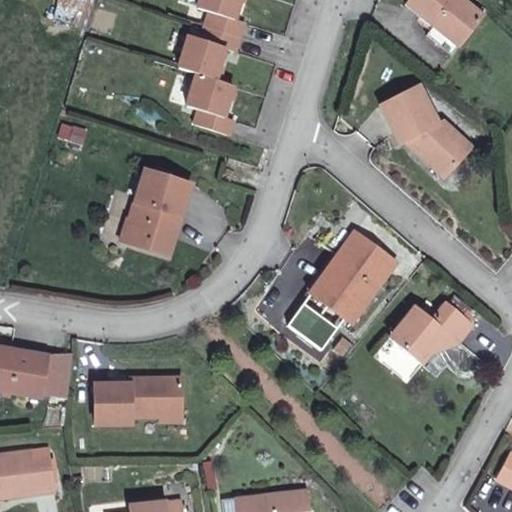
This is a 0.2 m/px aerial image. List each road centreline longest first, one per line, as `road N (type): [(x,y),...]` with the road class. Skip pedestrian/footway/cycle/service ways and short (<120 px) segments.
road 1 (residential): [(393,511),(204,304)]
road 2 (residential): [(511,298),(296,124)]
road 3 (residential): [(0,302),(138,323),(204,304)]
road 4 (residential): [(204,304),(242,267),(296,124)]
road 5 (residential): [(434,511),(511,370)]
road 6 (residential): [(296,124),(337,0)]
